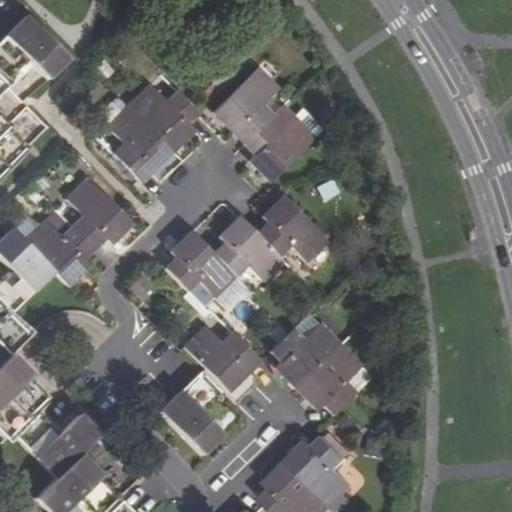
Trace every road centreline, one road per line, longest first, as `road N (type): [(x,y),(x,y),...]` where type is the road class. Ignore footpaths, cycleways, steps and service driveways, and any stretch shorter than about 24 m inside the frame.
road 1 (residential): [(208,182),(125,266),(113,296),(129,324),(126,423),(196,511)]
road 2 (unclassified): [(380,0),(474,170),(511,297)]
road 3 (unclassified): [(511,198),(504,168),(410,0)]
